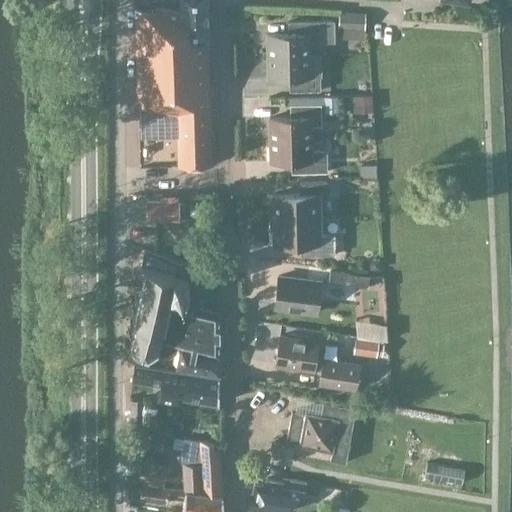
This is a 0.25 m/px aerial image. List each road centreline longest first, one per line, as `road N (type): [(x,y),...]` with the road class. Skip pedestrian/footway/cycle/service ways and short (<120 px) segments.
road 1 (residential): [(235,511),(217,0)]
road 2 (residential): [(116,511),(117,0)]
road 3 (primary): [(82,511),(82,50)]
